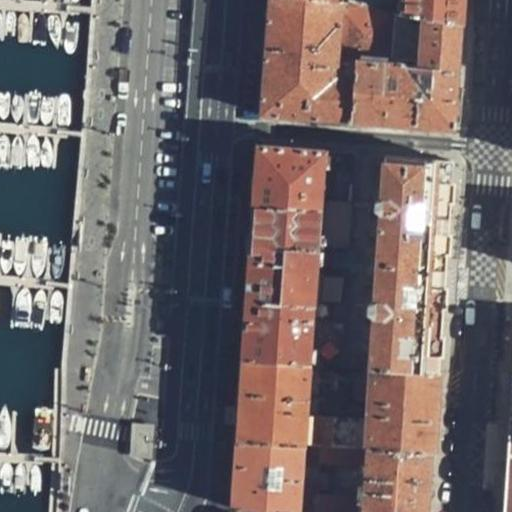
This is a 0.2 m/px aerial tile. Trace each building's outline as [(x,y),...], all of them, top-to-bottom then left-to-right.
[(260,114),(352,121),(355,81),(335,79),(336,56),(346,57),(348,24),(340,24),(341,4),(334,3),(318,0),(268,0),(265,46),(260,114)] [(425,19),(462,25),(463,0),(405,0),(404,15),(425,19)] [(355,81),(352,121),(370,123),(455,130),(459,75),(462,25),(425,19),(421,65),(356,61),(355,81)] [(246,296),(241,362),(310,365),(340,367),(355,368),(371,368),(384,156),(256,144),(250,229),(246,296)] [(450,162),(384,156),(371,368),(436,372),(440,306),(447,214),(450,162)] [(238,400),(235,441),(301,445),(304,446),(306,428),(310,365),(241,362),(238,400)] [(354,378),(355,368),(340,367),(339,377),(354,378)] [(369,404),(371,368),(355,368),(354,378),(352,403),(369,404)] [(436,372),(371,368),(369,404),(368,420),(366,449),(430,453),(433,412),(436,372)] [(511,511),(511,382),(511,394),(502,511),(511,511)] [(318,446),(366,449),(368,420),(314,417),(313,427),(306,428),(304,446),(311,446),(318,446)] [(231,508),(249,511),(295,511),(301,445),(235,441),(233,473),(231,508)] [(318,446),(311,446),(308,482),(315,482),(317,463),(318,446)] [(365,460),(366,449),(318,446),(317,463),(359,464),(360,459),(365,460)] [(426,511),(428,486),(430,453),(366,449),(365,460),(362,504),(361,511),(426,511)] [(144,456),(129,453),(126,463),(142,467),(144,456)] [(361,511),(362,504),(356,504),(356,498),(314,495),(312,511),(361,511)]
